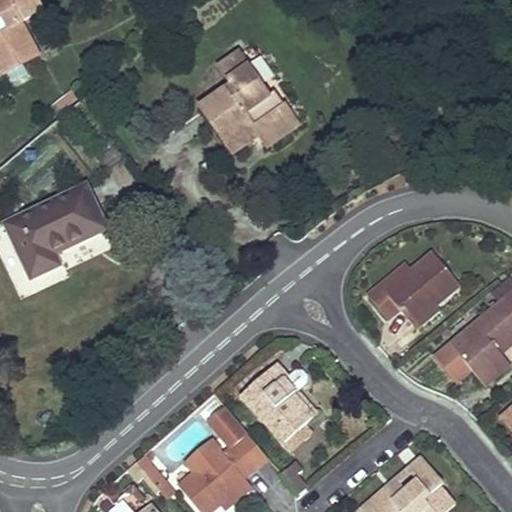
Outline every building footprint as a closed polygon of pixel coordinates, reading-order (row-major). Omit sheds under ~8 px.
[(35,0),(0,0),(0,5),(1,6),(0,6),(0,73),(1,75),(20,65),(15,53),(32,44),(20,24),(42,11),(35,0)] [(32,44),(15,53),(20,65),(38,55),(32,44)] [(240,54),(222,66),(235,85),(203,108),(229,145),(254,127),(260,135),(291,114),(275,91),(270,94),(240,54)] [(291,114),(260,135),(267,145),(298,124),(291,114)] [(254,127),(229,145),(234,152),(260,135),(254,127)] [(85,194),(8,231),(32,282),(58,269),(53,258),(105,233),(85,194)] [(2,228),(0,228),(0,253),(16,292),(27,288),(2,228)] [(382,286),(369,297),(388,320),(400,310),(412,324),(436,305),(461,285),(434,253),(412,271),(386,292),(382,286)] [(407,266),(382,286),(386,292),(412,271),(407,266)] [(501,302),(511,292),(511,280),(509,278),(493,293),(501,302)] [(511,292),(501,302),(451,343),(485,385),(509,365),(498,352),(511,340),(511,292)] [(436,305),(412,324),(415,328),(439,309),(436,305)] [(278,365),(243,394),(285,443),(304,426),(315,417),(298,391),(287,378),(288,377),(278,365)] [(294,372),(288,377),(287,378),(298,391),(300,389),(306,384),(306,377),(301,371),(294,372)] [(315,417),(320,412),(300,389),(298,391),(315,417)] [(195,473),(179,486),(201,511),(211,511),(221,504),(247,481),(245,479),(257,469),(236,443),(248,433),(223,404),(206,419),(229,448),(223,453),(214,441),(186,464),(195,473)] [(511,408),(501,418),(511,430),(511,408)] [(304,426),(285,443),(291,450),(311,434),(304,426)] [(236,443),(257,469),(269,459),(248,433),(236,443)] [(158,473),(144,455),(138,461),(145,470),(151,478),(168,498),(174,494),(158,473)] [(385,489),(357,511),(436,511),(425,499),(445,482),(422,456),(408,468),(412,472),(388,494),(385,489)] [(138,461),(130,467),(138,476),(145,470),(138,461)] [(412,472),(408,468),(385,489),(388,494),(412,472)] [(283,476),(299,495),(305,490),(290,471),(283,476)] [(247,481),(221,504),(226,509),(252,487),(247,481)]
